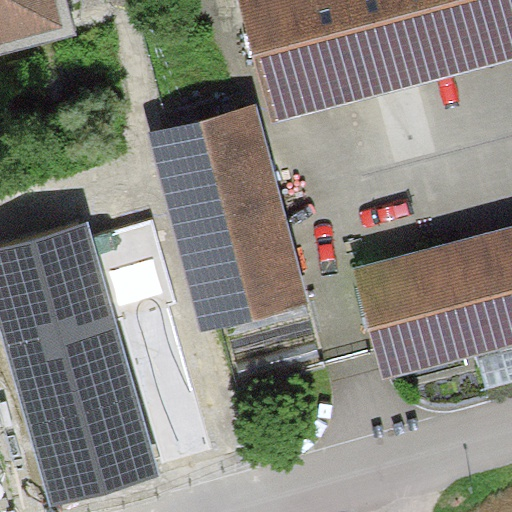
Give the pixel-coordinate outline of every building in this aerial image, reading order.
[(0,0),(0,55),(81,36),(71,0),(0,0)] [(511,0),(251,0),(281,115),(511,53),(511,0)] [(203,318),(306,290),(303,278),(260,124),(255,103),(152,132),(157,153),(203,318)] [(90,234),(86,220),(0,245),(0,279),(63,491),(209,448),(165,300),(176,297),(151,216),(90,234)] [(511,223),(364,261),(390,365),(476,343),(511,333),(511,223)] [(511,333),(476,343),(486,385),(511,378),(511,333)]
